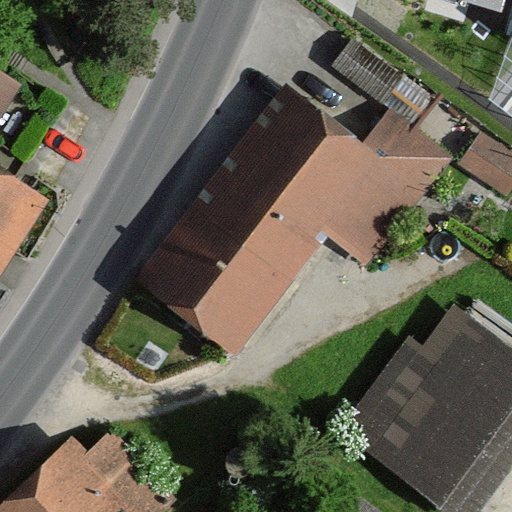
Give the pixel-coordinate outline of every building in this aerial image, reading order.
[(463,0),(501,11),(504,0),(463,0)] [(290,71),(134,274),(237,352),(333,228),(372,258),(451,156),(383,104),(365,128),(290,71)] [(0,177),(0,101),(9,87),(0,81),(0,264),(39,203),(0,177)] [(506,196),(511,186),(511,152),(478,129),(456,162),(506,196)] [(467,511),(483,511),(511,469),(511,349),(434,297),(345,431),(467,511)] [(103,417),(3,511),(166,511),(181,499),(103,417)] [(325,511),(414,511),(356,470),(325,511)]
